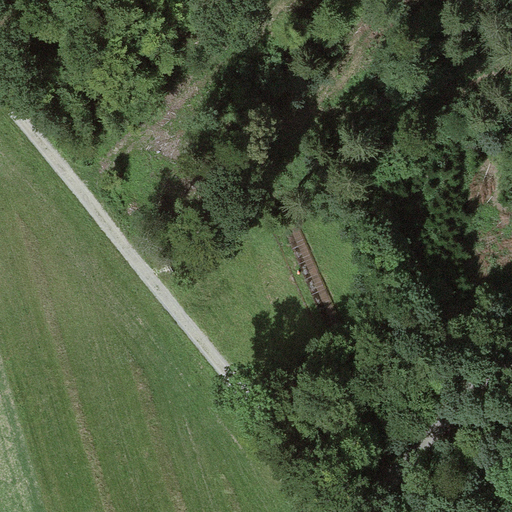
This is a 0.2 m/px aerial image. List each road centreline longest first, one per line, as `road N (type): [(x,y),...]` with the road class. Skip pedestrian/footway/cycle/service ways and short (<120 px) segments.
road 1 (track): [(0,110),(260,419),(312,511)]
road 2 (track): [(511,359),(441,423),(365,511)]
